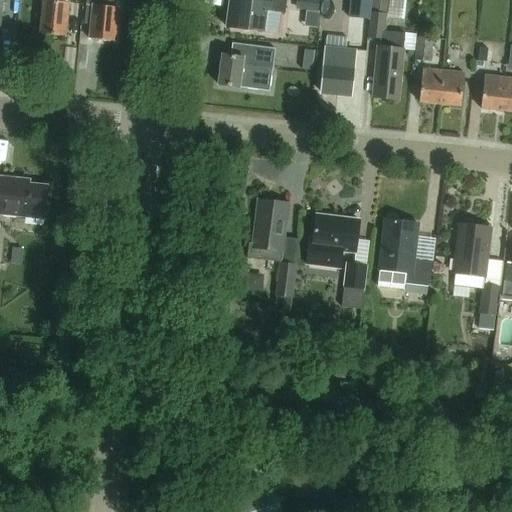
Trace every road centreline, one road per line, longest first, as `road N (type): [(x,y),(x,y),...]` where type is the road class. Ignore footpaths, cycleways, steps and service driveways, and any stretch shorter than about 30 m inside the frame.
road 1 (unclassified): [(104,511),(155,128)]
road 2 (unclassified): [(511,163),(155,128)]
road 3 (unclassified): [(155,128),(0,111)]
road 4 (residential): [(155,128),(177,0)]
